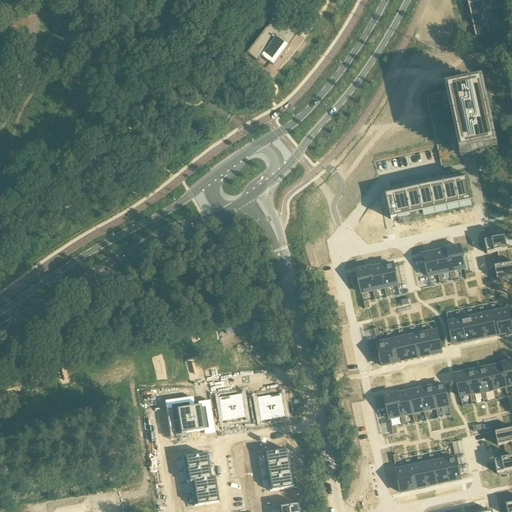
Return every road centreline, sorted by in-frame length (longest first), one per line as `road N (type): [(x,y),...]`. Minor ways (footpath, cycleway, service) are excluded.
road 1 (residential): [(389,511),(334,256)]
road 2 (secondary): [(0,328),(164,230),(228,208)]
road 3 (secondary): [(208,180),(0,311)]
road 4 (secondary): [(279,174),(378,53),(406,0)]
road 5 (secondary): [(385,0),(322,94),(258,145)]
road 6 (residential): [(319,420),(215,439),(227,511)]
road 7 (tertiary): [(319,420),(280,248)]
road 8 (residential): [(334,256),(483,222)]
road 9 (residential): [(334,256),(387,176),(432,167)]
road 10 (residential): [(0,122),(32,38),(33,0)]
